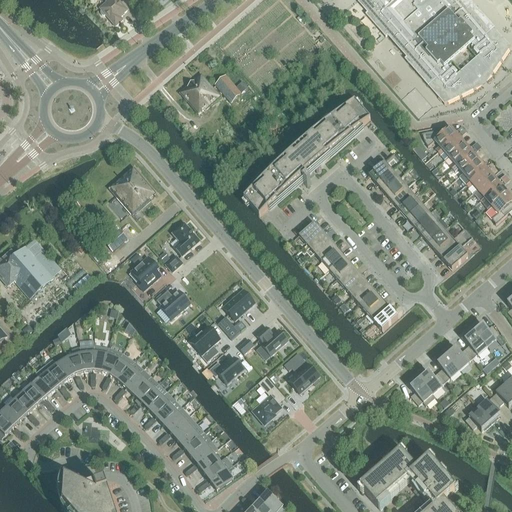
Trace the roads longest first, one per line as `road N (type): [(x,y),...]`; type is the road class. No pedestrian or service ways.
road 1 (residential): [(361,394),(137,140),(98,120)]
road 2 (residential): [(202,511),(111,406),(92,397),(31,446),(31,456),(119,480),(136,511)]
road 3 (residential): [(424,298),(407,300),(318,197)]
road 4 (residential): [(424,298),(423,271),(344,177)]
